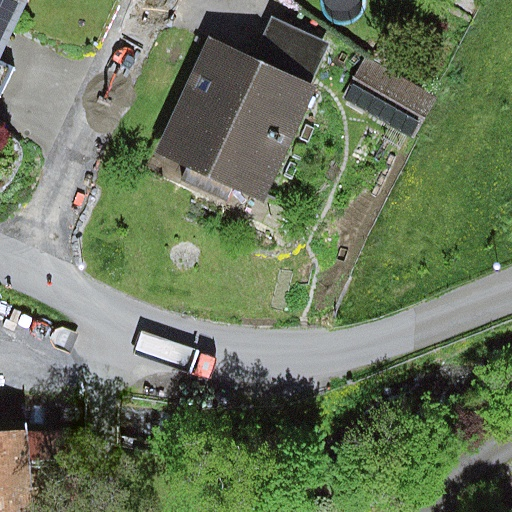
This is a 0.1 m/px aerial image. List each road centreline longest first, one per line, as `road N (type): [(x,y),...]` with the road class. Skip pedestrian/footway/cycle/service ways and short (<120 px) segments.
road 1 (unclassified): [(511,293),(322,352),(186,350),(126,318)]
road 2 (residential): [(26,270),(151,0)]
road 3 (residential): [(126,318),(97,511)]
